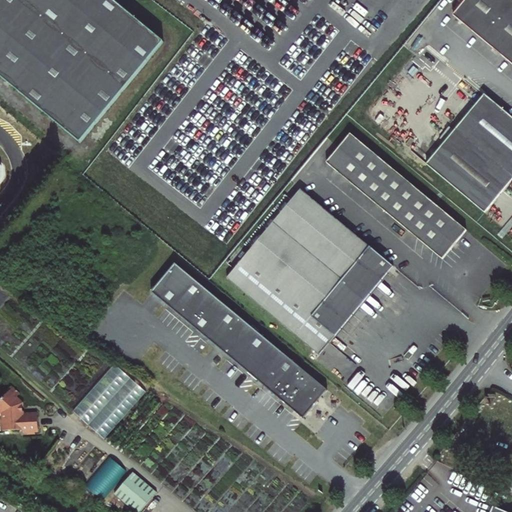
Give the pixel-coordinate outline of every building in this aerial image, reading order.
[(0,0),(0,77),(82,143),(164,41),(112,0),(0,0)] [(511,0),(467,0),(456,13),(511,60),(511,0)] [(511,116),(486,94),(428,163),(486,212),(511,180),(511,116)] [(468,229),(352,132),(328,161),(444,257),(468,229)] [(394,266),(301,189),(228,278),(321,355),(394,266)] [(328,387),(175,264),(153,292),(306,415),(328,387)] [(104,440),(146,392),(115,364),(72,411),(104,440)] [(0,401),(0,409),(4,413),(4,421),(2,421),(2,430),(24,430),(24,432),(39,431),(38,414),(23,414),(23,403),(17,398),(21,394),(13,387),(0,401)] [(103,501),(126,471),(110,458),(86,488),(103,501)] [(138,468),(119,489),(142,510),(161,489),(138,468)]
